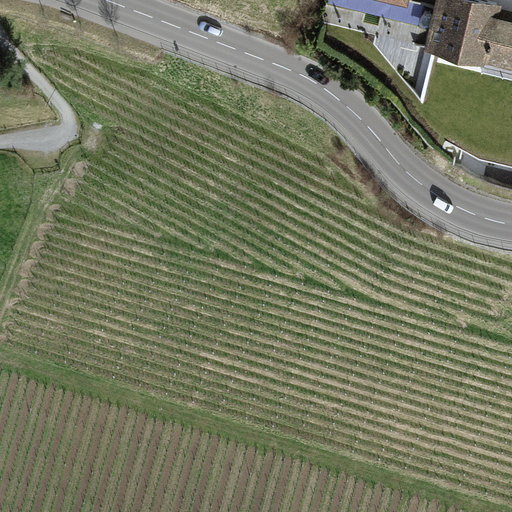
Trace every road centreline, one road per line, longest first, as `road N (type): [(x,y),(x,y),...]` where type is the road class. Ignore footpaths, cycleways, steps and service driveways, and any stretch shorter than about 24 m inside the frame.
road 1 (secondary): [(102,0),(307,79),(368,127),(423,186),(459,209),(511,226)]
road 2 (track): [(0,28),(67,112),(66,126),(39,137),(0,139)]
